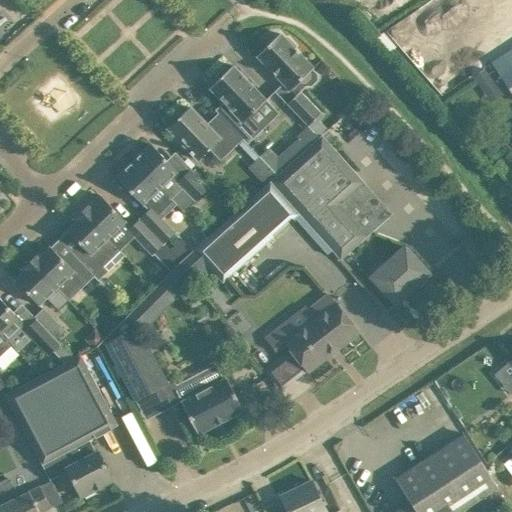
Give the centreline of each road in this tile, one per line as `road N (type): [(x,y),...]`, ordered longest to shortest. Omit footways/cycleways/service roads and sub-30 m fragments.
road 1 (residential): [(152,511),(308,438),(511,293)]
road 2 (residential): [(54,205),(230,20)]
